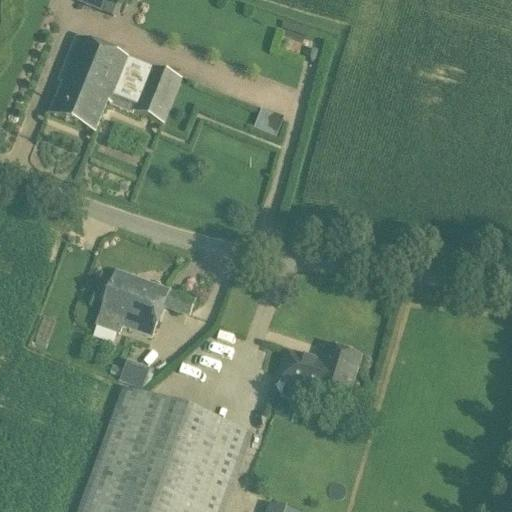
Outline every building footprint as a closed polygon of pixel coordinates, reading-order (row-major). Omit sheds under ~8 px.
[(64,0),(102,15),(107,0),(64,0)] [(164,127),(182,82),(75,39),(57,84),(61,85),(48,116),(95,135),(107,104),(109,105),(109,107),(132,117),(133,115),(164,127)] [(188,319),(193,306),(168,297),(169,296),(115,275),(94,328),(113,335),(105,357),(139,370),(148,347),(127,338),(129,333),(151,342),(163,310),(188,319)] [(346,404),(360,360),(324,349),(319,365),(286,354),(277,381),(311,392),(311,393),(346,404)] [(221,511),(249,438),(122,390),(76,511),(221,511)]
